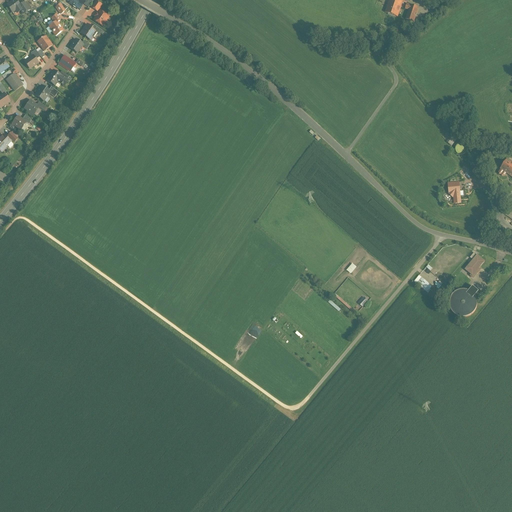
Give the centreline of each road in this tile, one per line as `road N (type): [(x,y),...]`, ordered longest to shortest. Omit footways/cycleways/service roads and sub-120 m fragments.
road 1 (track): [(442,236),(308,398),(291,408),(16,218)]
road 2 (residential): [(136,0),(260,79),(408,219),(442,236)]
road 3 (primary): [(0,220),(83,113),(152,0)]
